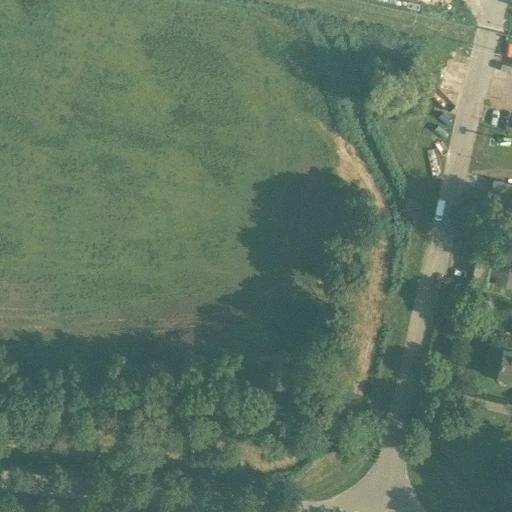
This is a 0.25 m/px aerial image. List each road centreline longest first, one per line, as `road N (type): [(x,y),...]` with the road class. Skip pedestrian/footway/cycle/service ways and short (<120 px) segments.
road 1 (unclassified): [(383,511),(397,416),(488,30)]
road 2 (unclassified): [(283,511),(0,486)]
